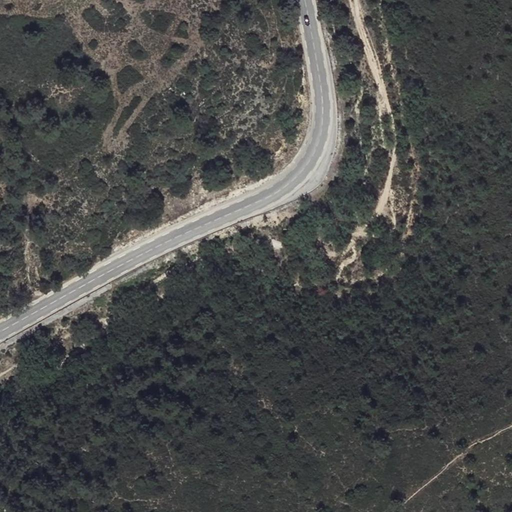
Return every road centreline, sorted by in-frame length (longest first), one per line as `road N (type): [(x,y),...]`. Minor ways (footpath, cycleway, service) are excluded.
road 1 (track): [(354,0),(393,161),(360,234),(337,253),(232,246),(175,268),(0,374)]
road 2 (secondary): [(0,336),(283,189),(311,159),(322,125),(321,87),(304,0)]
